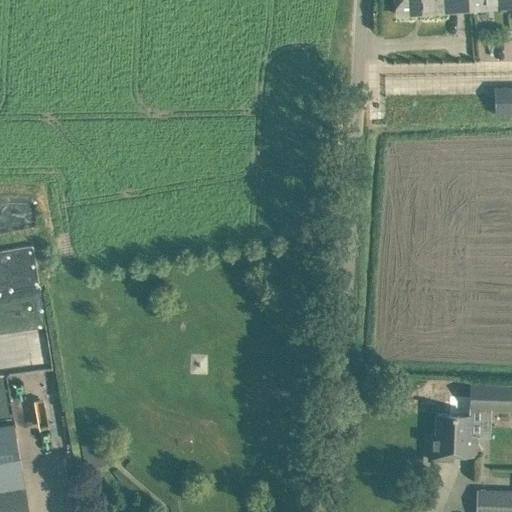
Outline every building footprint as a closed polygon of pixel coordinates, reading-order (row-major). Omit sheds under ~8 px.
[(395,0),(397,14),(469,9),(468,0),(395,0)] [(511,0),(468,0),(469,9),(470,9),(511,5),(511,0)] [(511,112),(511,86),(472,86),(472,112),(511,112)] [(34,246),(0,251),(0,333),(1,333),(0,324),(0,322),(11,321),(12,329),(46,324),(34,246)] [(511,410),(511,386),(469,384),(468,409),(511,410)] [(470,435),(471,414),(437,413),(436,433),(430,433),(429,459),(452,459),(452,454),(475,454),(476,435),(470,435)] [(0,511),(28,511),(24,486),(14,425),(0,427),(0,511)] [(90,465),(109,460),(103,437),(83,443),(90,465)] [(511,511),(511,491),(476,490),(475,511),(511,511)]
